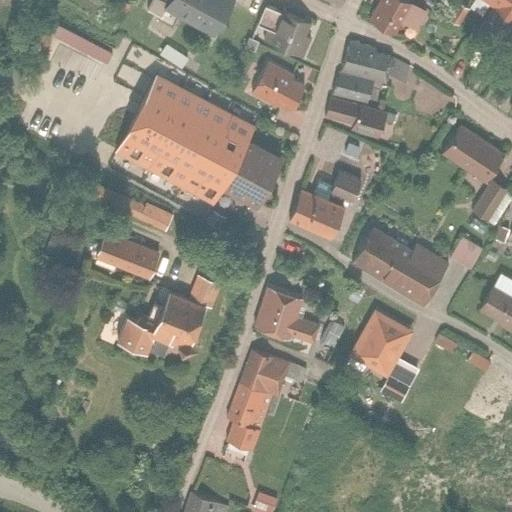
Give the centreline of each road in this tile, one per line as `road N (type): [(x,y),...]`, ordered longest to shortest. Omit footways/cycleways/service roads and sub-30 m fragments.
road 1 (residential): [(265,202),(511,350)]
road 2 (residential): [(393,442),(343,410),(311,351),(229,312)]
road 3 (residential): [(229,312),(151,511)]
road 4 (residential): [(332,3),(511,118)]
road 5 (residential): [(332,3),(265,202)]
